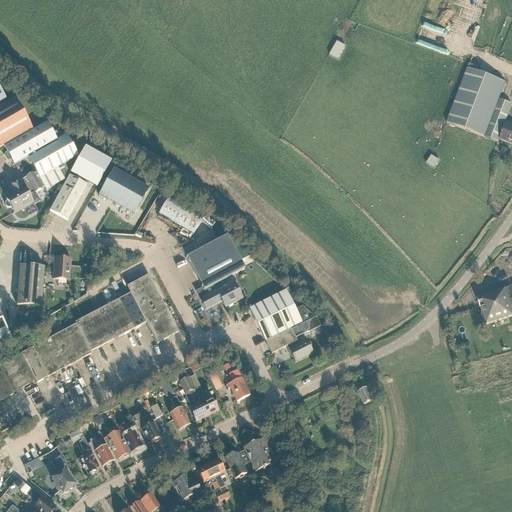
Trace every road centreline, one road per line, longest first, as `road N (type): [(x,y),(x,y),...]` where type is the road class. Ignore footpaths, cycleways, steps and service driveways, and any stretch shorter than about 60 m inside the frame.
road 1 (tertiary): [(276,403),(419,328),(511,214)]
road 2 (residential): [(201,345),(149,252),(0,231)]
road 3 (residential): [(201,345),(0,459)]
road 4 (tertiary): [(77,511),(126,476),(276,403)]
